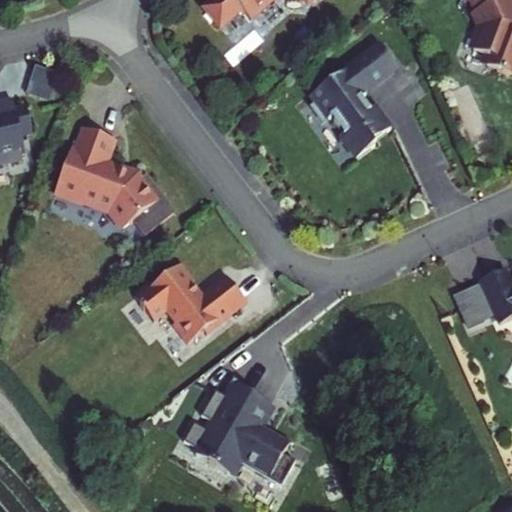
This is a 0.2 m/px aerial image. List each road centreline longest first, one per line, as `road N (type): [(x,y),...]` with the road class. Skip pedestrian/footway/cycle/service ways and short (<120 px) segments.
road 1 (residential): [(95,12),(267,232),(303,265),(352,271),(511,202)]
road 2 (unclassified): [(80,511),(0,408)]
